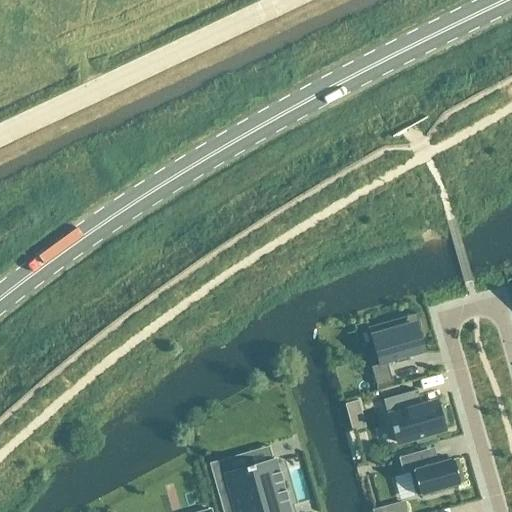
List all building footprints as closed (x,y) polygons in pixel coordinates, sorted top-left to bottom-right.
[(422,353),(414,324),(393,330),(391,322),(393,322),(393,320),(367,327),(367,329),(370,328),(380,364),(370,367),(376,387),(392,382),(386,363),(395,361),(395,363),(397,363),(396,360),(405,358),(406,360),(407,360),(407,357),(422,353)] [(442,404),(437,405),(436,401),(421,406),(417,390),(382,400),(387,417),(390,417),(392,426),(390,427),(392,432),(394,432),(397,443),(414,439),(415,444),(435,439),(434,433),(444,430),(443,426),(448,425),(442,404)] [(357,400),(344,404),(346,412),(359,408),(357,400)] [(403,474),(408,473),(415,496),(459,484),(452,459),(429,465),(425,450),(398,458),(403,474)] [(287,511),(273,461),(225,475),(229,491),(217,494),(221,511),(287,511)] [(406,511),(404,501),(394,504),(395,511),(406,511)]
